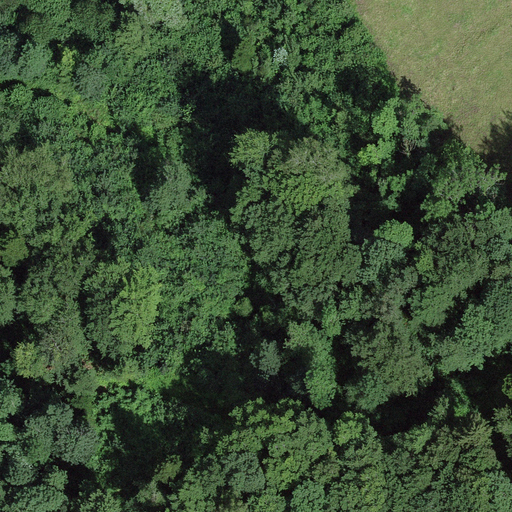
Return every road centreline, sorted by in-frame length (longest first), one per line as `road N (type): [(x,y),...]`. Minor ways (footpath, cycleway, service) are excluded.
road 1 (track): [(0,385),(72,375),(209,400),(293,437),(361,442),(435,426),(511,380)]
road 2 (track): [(0,86),(28,86),(143,132)]
